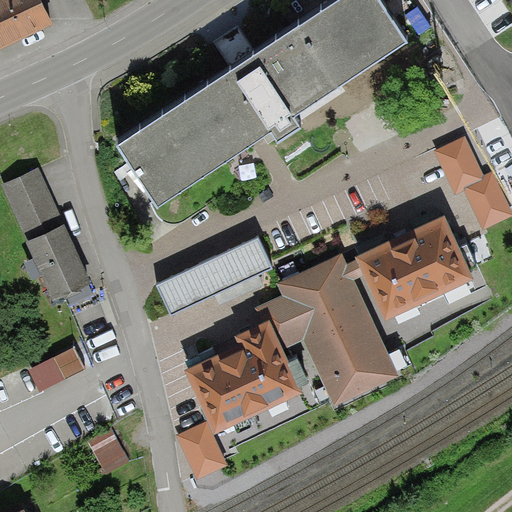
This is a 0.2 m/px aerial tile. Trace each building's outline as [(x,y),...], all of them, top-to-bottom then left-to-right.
[(34,0),(0,0),(0,54),(49,30),(34,0)] [(409,37),(384,0),(327,0),(118,139),(129,156),(159,201),(256,138),(270,128),(409,37)] [(485,176),(464,136),(438,149),(459,189),(466,185),(485,176)] [(37,170),(5,184),(55,295),(87,281),(37,170)] [(492,172),(485,176),(466,185),(486,226),(511,214),(492,172)] [(358,246),(363,257),(368,267),(388,309),(415,297),(419,305),(443,293),(439,286),(468,272),(466,269),(477,264),(464,237),(454,242),(438,209),(413,221),(418,230),(389,244),(384,234),(358,246)] [(260,234),(157,282),(171,313),(275,265),(260,234)] [(337,401),(397,370),(351,275),(368,267),(363,257),(347,265),(342,256),(285,283),(290,294),(275,301),(282,315),(268,323),(279,347),(306,335),(337,401)] [(97,302),(73,311),(80,332),(104,323),(97,302)] [(214,346),(185,359),(216,425),(301,385),(299,381),(307,377),(297,354),(285,360),(279,347),(268,323),(242,335),(243,343),(218,355),(214,346)] [(81,356),(35,374),(44,398),(90,380),(81,356)] [(224,462),(205,422),(180,434),(199,474),(224,462)] [(130,460),(111,427),(88,439),(107,473),(130,460)]
